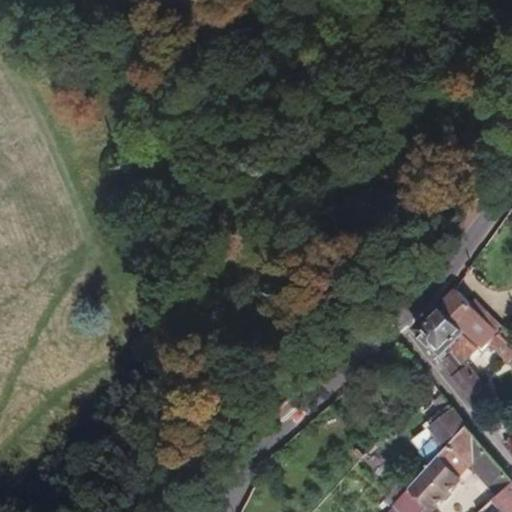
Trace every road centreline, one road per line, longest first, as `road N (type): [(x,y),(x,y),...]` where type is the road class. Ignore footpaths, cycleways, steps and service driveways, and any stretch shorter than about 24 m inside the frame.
road 1 (residential): [(222,511),(250,460),(397,324)]
road 2 (residential): [(397,324),(511,178)]
road 3 (residential): [(397,324),(511,463)]
